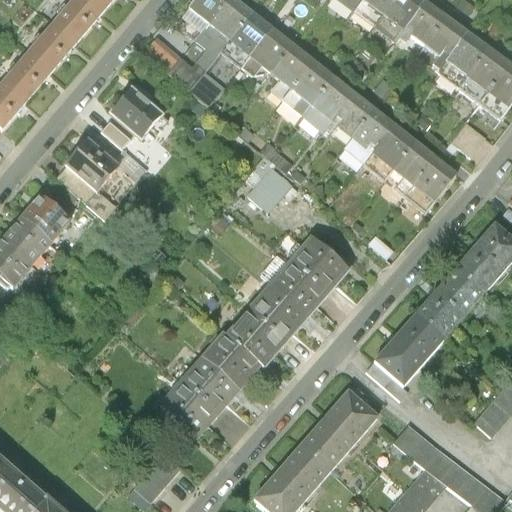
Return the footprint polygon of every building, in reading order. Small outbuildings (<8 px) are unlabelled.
[(100,0),(79,0),(61,21),(83,40),(110,8),(100,0)] [(199,0),(188,14),(208,30),(230,3),(225,0),(199,0)] [(365,0),(361,5),(382,21),(397,0),(365,0)] [(397,0),(382,21),(403,36),(423,9),(410,0),(397,0)] [(208,30),(229,46),(250,19),(230,3),(208,30)] [(403,36),(424,51),(444,25),(423,9),(403,36)] [(229,46),(249,62),(270,35),(250,19),(229,46)] [(61,21),(34,53),(55,71),(83,40),(61,21)] [(424,51),(445,67),(465,40),(444,25),(424,51)] [(249,62),(269,78),(290,51),(270,35),(249,62)] [(445,67),(466,82),(486,55),(465,40),(445,67)] [(269,78),(289,94),(311,67),(290,51),(269,78)] [(34,53),(6,85),(28,103),(55,71),(34,53)] [(466,82),(487,98),(507,71),(486,55),(466,82)] [(289,94),(310,110),(331,83),(311,67),(289,94)] [(511,107),(511,74),(507,71),(487,98),(508,113),(511,107)] [(185,95),(204,110),(221,89),(201,74),(185,95)] [(310,110),(330,126),(351,99),(331,83),(310,110)] [(0,134),(0,135),(28,103),(6,85),(0,91),(0,134)] [(129,96),(110,119),(141,145),(160,122),(129,96)] [(330,126),(350,142),(371,115),(351,99),(330,126)] [(350,142),(370,158),(392,131),(371,115),(350,142)] [(464,129),(450,148),(470,163),(484,144),(464,129)] [(370,158),(391,174),(412,147),(392,131),(370,158)] [(85,147),(64,171),(66,173),(93,196),(114,172),(85,147)] [(391,174),(411,190),(432,163),(412,147),(391,174)] [(452,179),(432,163),(411,190),(431,206),(452,179)] [(115,215),(93,196),(66,173),(55,186),(105,228),(115,215)] [(245,201),(267,220),(290,192),(269,174),(245,201)] [(41,202),(22,224),(49,247),(68,226),(41,202)] [(22,224),(4,244),(31,268),(49,247),(22,224)] [(511,247),(493,231),(453,276),(481,300),(511,264),(511,247)] [(0,279),(12,290),(31,268),(4,244),(0,249),(0,279)] [(311,248),(290,272),(325,303),(347,279),(311,248)] [(304,327),(325,303),(290,272),(269,297),(304,327)] [(441,346),(481,300),(453,276),(414,321),(441,346)] [(269,297),(248,321),(283,352),(304,327),(269,297)] [(262,376),(283,352),(248,321),(227,346),(258,373),(262,376)] [(402,391),(441,346),(414,321),(374,367),(402,391)] [(222,342),(200,367),(237,398),(258,373),(227,346),(222,342)] [(200,367),(180,391),(216,422),(237,398),(200,367)] [(511,384),(471,430),(490,444),(511,418),(511,384)] [(196,446),(216,422),(180,391),(159,414),(196,446)] [(347,397),(300,451),(328,475),(374,421),(347,397)] [(494,511),(500,506),(406,432),(392,450),(425,476),(443,491),(470,511),(494,511)] [(261,511),(295,511),(328,475),(300,451),(254,505),(261,511)] [(146,511),(179,475),(162,461),(125,503),(135,511),(146,511)] [(40,511),(46,506),(1,466),(0,467),(0,511),(40,511)] [(424,511),(443,491),(425,476),(394,511),(424,511)]
